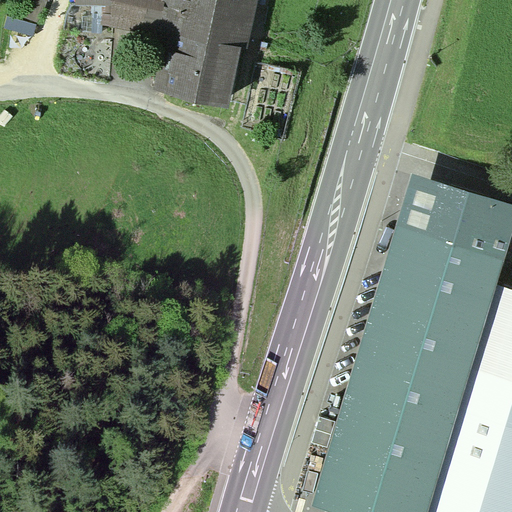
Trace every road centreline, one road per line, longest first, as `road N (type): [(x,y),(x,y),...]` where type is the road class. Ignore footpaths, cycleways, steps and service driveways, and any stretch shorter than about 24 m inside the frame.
road 1 (unclassified): [(0,92),(64,88),(132,97),(188,117),(232,149),(251,189),(253,219),(221,421),(265,445)]
road 2 (primary): [(398,0),(265,445)]
